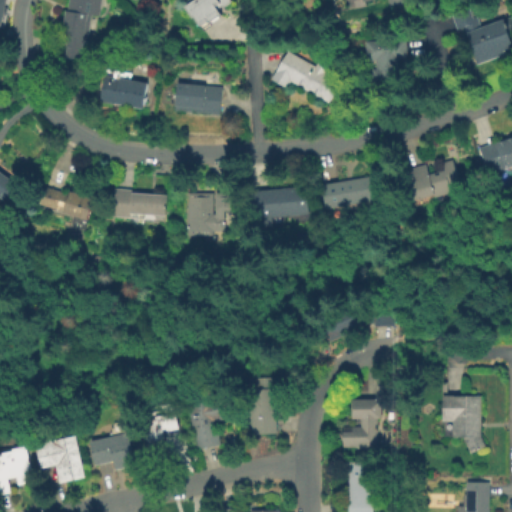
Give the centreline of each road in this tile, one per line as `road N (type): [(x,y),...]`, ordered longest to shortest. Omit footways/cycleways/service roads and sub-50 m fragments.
road 1 (residential): [(511,94),(383,133),(240,154),(102,146),(39,97)]
road 2 (residential): [(306,464),(70,511)]
road 3 (residential): [(384,350),(351,357),(321,380),(310,403),(306,464)]
